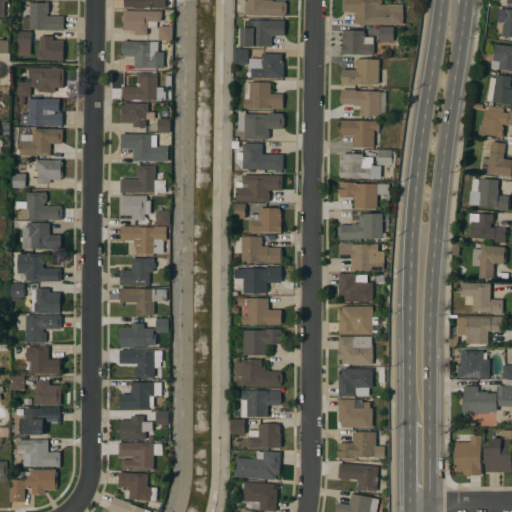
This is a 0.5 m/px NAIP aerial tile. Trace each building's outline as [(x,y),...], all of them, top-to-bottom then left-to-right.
[(0,0),(8,0),(8,1),(5,1),(5,17),(0,17),(0,0)] [(164,0),(164,7),(159,7),(159,8),(143,7),(143,9),(135,9),(135,8),(128,7),(128,8),(124,8),(124,0),(164,0)] [(273,0),(273,1),(285,1),(285,3),(287,3),(287,14),(285,14),(285,15),(285,17),(271,17),(271,15),(246,15),(246,0),(273,0)] [(381,0),(381,5),(402,5),(402,10),(403,10),(403,25),(355,24),(355,22),(354,22),(354,15),(355,15),(355,12),(342,12),(342,0),(381,0)] [(64,16),(63,30),(21,29),(22,16),(29,17),(29,3),(45,3),(45,2),(48,2),(48,13),(47,13),(47,16),(64,16)] [(511,37),(502,36),(504,23),(498,22),(499,8),(511,9),(511,37)] [(162,11),(162,22),(157,22),(157,28),(148,28),(147,35),(135,35),(135,30),(123,30),(123,10),(162,11)] [(159,23),(164,23),(164,22),(168,22),(168,20),(174,20),(174,40),(159,40),(159,23)] [(273,35),(272,47),(243,46),(243,28),(246,28),(246,20),(285,21),(285,36),(273,35)] [(379,41),(379,27),(393,27),(393,42),(379,41)] [(342,54),(342,32),(344,32),(344,30),(364,31),(364,37),(373,38),(372,44),(374,44),(373,55),(342,54)] [(18,45),(18,31),(30,31),(30,45),(18,45)] [(63,61),(37,60),(37,50),(39,50),(39,36),(53,37),(52,40),(63,40),(63,61)] [(0,53),(0,40),(9,40),(9,53),(0,53)] [(134,56),(124,56),(124,42),(158,42),(158,52),(165,52),(165,69),(134,69),(134,56)] [(511,46),(511,71),(491,68),(492,60),(493,60),(496,44),(511,46)] [(249,65),(235,64),(235,49),(250,49),(249,65)] [(252,77),(253,69),(250,69),(250,58),(263,59),(263,54),(283,54),(283,61),(284,61),(284,62),(284,78),(252,77)] [(378,84),(356,84),(356,85),(341,85),(341,70),(356,70),(356,59),(379,60),(378,84)] [(63,88),(55,88),(55,92),(38,92),(38,90),(31,86),(30,96),(16,96),(16,82),(28,82),(28,68),(58,69),(58,68),(64,68),(63,88)] [(122,100),(122,86),(140,86),(140,83),(138,83),(138,73),(158,73),(158,92),(166,92),(166,100),(158,100),(158,101),(122,100)] [(511,77),(510,86),(511,86),(511,106),(510,106),(510,105),(492,102),(494,93),(489,92),(491,77),(496,78),(497,74),(511,77)] [(271,94),(284,94),(283,109),(245,109),(246,83),(251,83),(251,82),(272,83),(271,94)] [(380,116),(359,116),(359,109),(360,109),(360,106),(354,106),(354,104),(341,104),(341,102),(340,102),(340,92),(341,93),(341,89),(355,89),(355,91),(380,91),(380,116)] [(28,126),(28,124),(20,124),(20,114),(28,114),(28,99),(43,99),(43,98),(59,99),(59,113),(62,113),(62,126),(28,126)] [(123,120),(121,120),(121,105),(123,105),(123,103),(149,104),(149,112),(155,112),(155,119),(146,119),(146,127),(133,127),(133,123),(123,123),(123,120)] [(511,125),(502,124),(502,126),(504,127),(503,131),(504,131),(503,137),(502,137),(486,135),(486,137),(478,136),(480,125),(483,125),(485,109),(488,110),(489,105),(504,108),(503,112),(508,113),(509,110),(511,110),(511,125)] [(246,131),(239,131),(239,115),(246,115),(246,114),(269,114),(269,113),(283,113),(283,115),(284,115),(284,118),(285,118),(285,126),(284,126),(284,129),(268,129),(268,130),(270,130),(270,138),(268,138),(268,140),(246,139),(246,131)] [(159,119),(171,119),(171,133),(158,133),(159,119)] [(379,121),(379,130),(374,130),(374,147),(353,147),(353,135),(341,135),(341,120),(379,121)] [(50,144),(50,155),(29,155),(29,158),(19,158),(19,143),(17,143),(17,135),(33,135),(33,129),(62,129),(62,144),(50,144)] [(133,161),(133,149),(121,149),(122,134),(152,134),(152,135),(157,135),(157,147),(166,147),(166,146),(169,146),(169,161),(133,161)] [(487,173),(492,142),(505,143),(503,159),(511,159),(511,168),(511,177),(487,173)] [(263,154),(284,155),(283,170),(244,169),(244,160),(238,160),(238,152),(244,152),(244,143),(264,144),(263,154)] [(392,150),(391,165),(377,165),(377,150),(392,150)] [(340,177),(340,176),(339,176),(339,168),(340,168),(340,163),(341,163),(341,154),(362,154),(362,157),(372,157),(372,166),(380,166),(380,178),(340,177)] [(50,180),(50,184),(37,184),(37,169),(35,169),(35,160),(58,160),(62,160),(62,162),(63,162),(63,178),(61,178),(61,180),(50,180)] [(157,192),(157,193),(121,193),(121,179),(138,179),(138,176),(136,176),(136,165),(156,165),(156,180),(166,180),(166,192),(157,192)] [(12,188),(12,173),(26,174),(25,188),(12,188)] [(283,176),(282,191),(269,191),(269,193),(270,193),(270,200),(269,200),(269,202),(237,201),(238,182),(244,182),(244,175),(283,176)] [(470,191),(472,191),(473,179),(481,180),(481,178),(498,180),(497,191),(499,192),(498,195),(509,197),(508,211),(496,210),(496,207),(469,204),(470,191)] [(388,194),(377,194),(376,210),(354,209),(354,197),(339,197),(339,195),(338,195),(339,183),(340,183),(340,182),(356,182),(356,184),(377,184),(388,184),(388,194)] [(17,220),(17,209),(17,202),(26,202),(26,192),(47,192),(47,203),(44,203),(44,206),(62,206),(62,220),(17,220)] [(151,214),(145,214),(145,220),(132,220),(132,215),(120,215),(120,196),(147,196),(147,200),(151,200),(151,214)] [(247,204),(246,219),(233,219),(233,203),(247,204)] [(280,208),(280,210),(281,210),(281,221),(282,221),(282,233),(250,232),(250,221),(252,221),(252,214),(260,214),(260,208),(280,208)] [(170,225),(156,225),(156,210),(170,211),(170,225)] [(351,225),(351,223),(358,223),(358,213),(388,213),(388,238),(365,238),(365,239),(360,238),(360,242),(353,241),(353,240),(339,240),(339,236),(337,236),(338,227),(339,227),(339,225),(351,225)] [(472,222),(468,221),(469,213),(491,215),(491,214),(493,214),(493,221),(491,221),(490,227),(506,228),(505,243),(494,242),(494,239),(471,238),(472,222)] [(22,249),(22,228),(27,228),(27,223),(49,223),(49,235),(60,235),(60,249),(22,249)] [(121,226),(141,226),(141,227),(165,228),(165,240),(163,240),(163,251),(155,251),(155,254),(140,254),(140,255),(136,255),(137,245),(135,245),(135,240),(121,240),(121,226)] [(267,263),(267,262),(243,262),(243,253),(236,253),(236,246),(232,246),(232,238),(236,238),(236,237),(243,237),(243,236),(263,236),(263,237),(263,244),(262,244),(262,246),(269,246),(269,248),(282,248),(282,263),(267,263)] [(351,270),(351,259),(339,259),(339,244),(378,244),(378,253),(372,253),(372,260),(384,260),(383,271),(351,270)] [(505,247),(505,249),(506,249),(505,262),(504,262),(504,264),(494,263),(493,278),(479,277),(479,266),(472,265),(473,248),(481,249),(481,245),(505,247)] [(26,281),(26,273),(17,273),(17,254),(45,254),(45,264),(43,264),(43,268),(61,268),(61,281),(26,281)] [(120,285),(120,270),(132,270),(132,258),(154,258),(154,263),(156,263),(156,268),(154,268),(154,272),(150,272),(150,285),(120,285)] [(267,283),(267,286),(268,286),(268,291),(267,291),(267,294),(244,294),(245,278),(236,278),(236,269),(267,269),(267,267),(279,267),(279,266),(282,266),(281,283),(267,283)] [(339,301),(338,273),(355,273),(355,275),(367,275),(367,282),(372,282),(372,301),(339,301)] [(24,297),(21,297),(21,301),(11,301),(11,283),(24,283),(24,297)] [(490,283),(490,299),(503,300),(503,312),(502,312),(502,314),(490,314),(490,311),(473,311),(473,304),(467,304),(467,296),(461,295),(461,283),(490,283)] [(60,313),(34,312),(34,303),(36,303),(36,288),(49,288),(49,292),(60,293),(60,313)] [(155,315),(136,315),(136,305),(137,305),(138,302),(122,302),(122,306),(120,306),(120,288),(123,288),(123,289),(168,289),(168,301),(155,301),(155,315)] [(269,310),(281,310),(281,324),(243,324),(243,315),(248,315),(248,306),(239,306),(239,298),(269,298),(269,310)] [(372,306),(372,316),(377,316),(377,332),(372,332),(372,334),(339,334),(339,312),(342,312),(342,306),(372,306)] [(26,315),(61,316),(61,329),(43,329),(43,332),(45,332),(45,334),(46,334),(46,341),(45,341),(45,343),(41,343),(25,343),(26,315)] [(488,344),(473,343),(473,335),(466,335),(467,318),(490,319),(490,317),(502,317),(502,331),(488,331),(488,344)] [(157,332),(157,318),(170,318),(170,332),(157,332)] [(146,345),(146,347),(120,347),(120,345),(119,345),(119,329),(120,329),(120,327),(131,328),(131,323),(144,323),(144,328),(154,328),(154,334),(156,334),(156,345),(146,345)] [(281,332),(283,332),(283,340),(281,340),(281,344),(267,344),(267,355),(244,355),(244,330),(265,330),(265,329),(281,329),(281,332)] [(371,336),(371,344),(372,345),(372,364),(342,364),(342,359),(338,359),(338,336),(371,336)] [(30,374),(30,361),(26,361),(26,357),(25,357),(25,352),(26,352),(26,347),(44,347),(49,347),(49,359),(60,359),(60,374),(30,374)] [(162,350),(162,362),(155,362),(155,368),(161,368),(161,376),(155,376),(155,377),(135,377),(135,367),(137,367),(137,363),(119,363),(120,350),(162,350)] [(489,377),(457,377),(457,367),(461,367),(461,350),(484,350),(484,359),(489,359),(489,377)] [(1,369),(4,369),(3,356),(9,356),(10,369),(8,370),(9,383),(2,384),(1,369)] [(267,386),(267,384),(242,384),(242,378),(237,378),(237,362),(242,362),(242,359),(262,359),(262,370),(269,370),(269,371),(281,371),(281,374),(282,374),(282,382),(281,382),(281,386),(267,386)] [(511,378),(502,379),(502,365),(511,365),(511,378)] [(372,369),(372,388),(368,387),(368,395),(355,395),(355,396),(338,396),(339,374),(342,374),(342,368),(372,369)] [(25,390),(10,390),(10,376),(24,375),(25,390)] [(60,405),(56,405),(34,404),(34,396),(36,396),(36,380),(45,381),(45,380),(49,380),(49,385),(61,385),(60,405)] [(161,382),(161,383),(168,383),(168,396),(154,396),(154,407),(150,407),(150,409),(120,409),(120,394),(131,394),(131,382),(161,382)] [(463,414),(463,386),(478,386),(478,392),(488,392),(488,393),(497,393),(497,385),(511,385),(511,405),(496,405),(497,411),(489,411),(489,414),(463,414)] [(268,405),(268,417),(241,416),(241,398),(243,398),(243,390),(281,390),(281,405),(268,405)] [(363,399),(363,402),(369,402),(369,408),(372,408),(372,427),(342,427),(342,421),(338,421),(338,399),(363,399)] [(19,419),(25,419),(25,408),(42,408),(60,407),(60,425),(58,425),(58,421),(44,421),(44,434),(19,435),(19,419)] [(169,411),(169,424),(156,424),(156,411),(169,411)] [(144,430),(146,430),(146,440),(120,440),(120,420),(131,420),(131,415),(144,415),(144,430)] [(246,419),(246,434),(232,434),(232,419),(246,419)] [(249,448),(249,437),(250,437),(250,430),(259,430),(259,424),(279,424),(279,425),(281,425),(281,434),(281,437),(281,448),(249,448)] [(511,472),(485,472),(485,446),(490,446),(490,438),(501,438),(501,430),(511,430),(511,472)] [(375,446),(384,446),(384,457),(355,456),(355,459),(338,458),(338,456),(337,456),(337,448),(338,448),(338,442),(352,443),(353,431),(376,432),(375,446)] [(455,442),(470,442),(470,435),(482,435),(481,475),(463,475),(463,471),(454,471),(455,442)] [(48,440),(48,452),(60,452),(60,467),(30,467),(30,454),(25,454),(25,450),(18,450),(18,440),(48,440)] [(140,470),(122,470),(122,459),(133,459),(133,456),(119,456),(119,442),(155,442),(155,444),(163,444),(163,455),(155,455),(154,470),(140,470)] [(236,477),(237,458),(257,459),(257,451),(264,452),(264,451),(281,452),(279,475),(276,475),(276,479),(236,477)] [(378,466),(376,491),(357,490),(357,479),(350,479),(350,480),(341,480),(341,478),(338,478),(339,463),(378,466)] [(56,472),(57,472),(57,487),(56,487),(56,490),(45,490),(45,493),(32,493),(32,488),(25,488),(25,474),(30,474),(30,470),(53,470),(56,470),(56,472)] [(149,474),(148,486),(153,487),(152,487),(158,488),(158,500),(152,500),(152,501),(129,500),(129,498),(125,498),(125,490),(130,490),(130,487),(118,486),(119,472),(149,474)] [(276,511),(259,511),(260,510),(253,509),(254,502),(243,501),(245,482),(275,484),(274,489),(278,490),(276,511)] [(25,502),(11,502),(11,489),(25,489),(25,502)] [(335,511),(337,502),(349,505),(351,493),(379,499),(375,511),(335,511)] [(153,511),(115,511),(109,509),(114,497),(153,511)]
